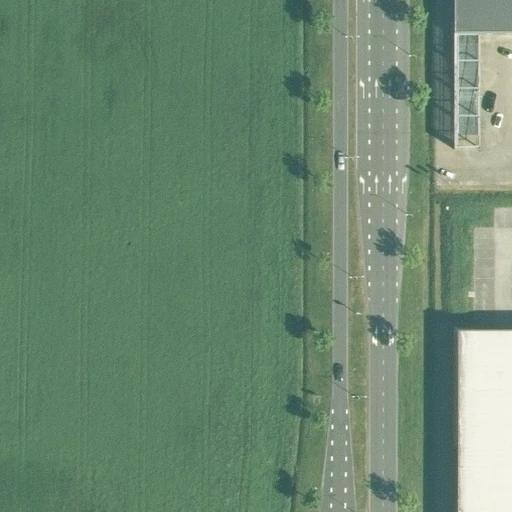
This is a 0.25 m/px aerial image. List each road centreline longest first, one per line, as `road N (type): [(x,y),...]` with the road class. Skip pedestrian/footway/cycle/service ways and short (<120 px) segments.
road 1 (primary): [(339,0),(337,511)]
road 2 (primary): [(382,511),(381,0)]
